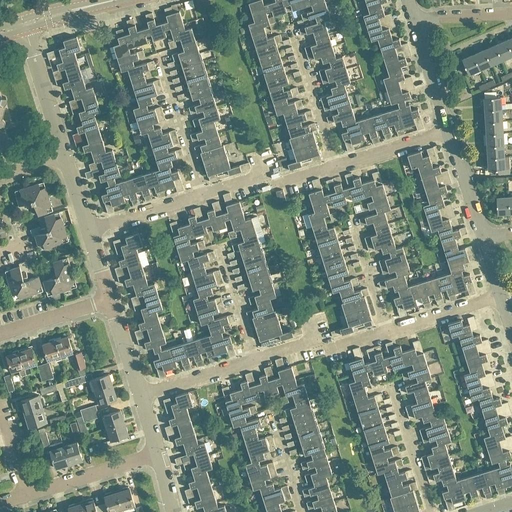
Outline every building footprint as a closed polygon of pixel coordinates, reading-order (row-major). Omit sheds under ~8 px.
[(272,10),(270,4),(264,6),(261,0),(254,0),(255,2),(249,4),(253,17),(259,14),(261,20),(268,18),(266,12),(271,11),(272,10)] [(291,5),(289,0),(274,0),(276,2),(270,4),(272,10),(271,11),(274,17),(287,13),(285,7),(290,5),(291,5)] [(305,0),(289,0),(291,5),(292,11),(305,7),(303,1),(305,0)] [(327,7),(324,0),(305,0),(303,1),(305,7),(311,5),(313,11),(327,7)] [(387,2),(386,0),(365,0),(368,8),(374,6),(376,12),(383,10),(381,4),(387,2)] [(393,21),(391,14),(385,16),(383,10),(376,12),(374,6),(368,8),(369,14),(363,16),(367,29),(393,21)] [(331,20),(327,7),(313,11),(307,13),(301,15),(303,22),(315,18),(317,24),(324,22),(331,20)] [(183,24),(179,12),(173,14),(171,8),(164,10),(168,22),(162,24),(164,31),(170,29),(172,35),(178,33),(176,27),(183,24)] [(166,37),(164,31),(162,24),(156,26),(154,20),(153,20),(151,14),(145,16),(149,28),(143,30),(145,37),(151,35),(152,40),(153,41),(166,37)] [(270,25),(270,24),(268,18),(261,20),(259,14),(253,17),(255,23),(248,25),(252,37),(266,33),(264,27),(269,25),(270,25)] [(147,42),(145,37),(143,30),(137,32),(135,26),(133,20),(126,22),(130,34),(124,36),(126,43),(132,41),(135,47),(147,43),(147,42)] [(391,35),(389,29),(395,27),(393,21),(367,29),(371,42),(378,40),(379,46),(386,44),(384,38),(391,35)] [(328,34),(324,22),(317,24),(305,27),(305,28),(298,30),(301,36),(313,32),(315,39),(328,34)] [(278,29),(276,23),(270,24),(270,25),(269,25),(271,31),(278,29)] [(195,41),(191,29),(185,31),(183,24),(176,27),(178,33),(172,35),(174,41),(174,42),(175,41),(180,40),(182,46),(195,41)] [(135,47),(132,41),(126,43),(124,36),(122,30),(115,32),(119,44),(113,46),(117,59),(130,55),(128,49),(135,47)] [(256,50),(276,44),(282,42),(280,35),(268,39),(266,33),(252,37),(256,50)] [(332,47),(328,34),(315,39),(317,45),(304,48),(306,55),(332,47)] [(409,50),(407,43),(401,45),(399,39),(393,41),(391,35),(384,38),(386,44),(379,46),(383,58),(409,50)] [(74,52),(81,51),(77,37),(63,41),(65,48),(46,53),(49,60),(61,57),(61,56),(67,54),(69,61),(76,58),(74,52)] [(176,48),(175,41),(174,42),(174,41),(168,43),(170,50),(176,48)] [(199,54),(195,41),(182,46),(184,52),(172,56),(174,62),(180,60),(199,54)] [(511,56),(511,52),(507,41),(496,45),(502,61),(511,56)] [(279,52),(276,44),(256,50),(259,58),(279,52)] [(502,61),(496,45),(485,50),(491,65),(502,61)] [(336,59),(332,47),(306,55),(309,62),(321,58),(323,64),(330,62),(336,59)] [(407,65),(405,59),(411,57),(409,50),(383,58),(387,71),(394,69),(396,75),(403,73),(401,67),(407,65)] [(491,65),(485,50),(474,55),(480,70),(491,65)] [(132,62),(145,58),(143,51),(137,53),(130,55),(117,59),(121,72),(127,70),(134,68),(134,67),(132,62)] [(281,60),(279,52),(259,58),(261,66),(281,60)] [(80,71),(76,58),(69,61),(67,54),(61,56),(61,57),(63,62),(57,64),(58,70),(52,72),(53,74),(54,79),(69,74),(80,71)] [(202,62),(199,54),(180,60),(182,68),(202,62)] [(480,70),(474,55),(462,60),(469,75),(480,70)] [(347,70),(342,57),(336,59),(330,62),(331,68),(319,72),(321,78),(347,70)] [(284,68),(281,60),(261,66),(264,74),(284,68)] [(143,72),(155,69),(153,62),(147,64),(147,63),(134,67),(134,68),(127,70),(131,83),(145,78),(143,72)] [(204,70),(202,62),(182,68),(185,76),(204,70)] [(286,76),(286,74),(284,68),(264,74),(266,82),(286,76)] [(413,83),(411,77),(405,79),(403,73),(396,75),(394,69),(387,71),(389,77),(383,79),(387,92),(413,83)] [(207,78),(206,74),(204,70),(185,76),(187,84),(207,78)] [(351,83),(348,74),(347,70),(321,78),(323,85),(336,81),(337,86),(337,87),(344,85),(351,83)] [(77,86),(84,84),(80,71),(69,74),(54,79),(56,85),(63,83),(65,90),(71,88),(73,94),(79,92),(77,86)] [(289,84),(286,76),(266,82),(269,90),(282,86),(283,86),(289,84)] [(135,95),(161,87),(159,80),(146,84),(145,78),(131,83),(135,95)] [(209,86),(207,78),(187,84),(190,92),(209,86)] [(411,98),(409,92),(415,90),(413,83),(387,92),(391,104),(397,102),(399,108),(399,109),(406,106),(404,100),(411,98)] [(97,100),(93,88),(86,90),(84,84),(77,86),(79,92),(73,94),(75,100),(68,102),(70,108),(97,100)] [(348,97),(344,85),(337,87),(337,86),(331,88),(333,95),(320,99),(322,105),(348,97)] [(212,94),(209,86),(190,92),(193,101),(199,98),(212,94)] [(293,96),(299,95),(297,88),(284,92),(283,86),(282,86),(269,90),(273,103),(286,98),(287,99),(293,97),(293,96)] [(153,104),(151,98),(163,94),(161,87),(135,95),(139,107),(139,108),(146,106),(153,104)] [(216,107),(212,94),(199,98),(201,104),(188,108),(190,115),(197,113),(197,114),(203,112),(203,111),(216,107)] [(360,94),(355,95),(359,107),(364,106),(360,94)] [(352,110),(348,97),(322,105),(324,112),(337,108),(339,113),(339,114),(352,110)] [(501,110),(501,97),(484,98),(485,111),(501,110)] [(283,113),(296,109),(303,107),(301,101),(288,104),(287,99),(286,98),(273,103),(277,116),(283,114),(283,113)] [(101,113),(97,100),(70,108),(72,115),(79,113),(81,119),(87,117),(89,124),(96,121),(94,115),(101,113)] [(424,129),(418,109),(411,111),(409,105),(406,106),(399,109),(399,108),(396,109),(403,129),(415,125),(417,131),(424,129)] [(137,122),(163,114),(161,107),(148,111),(146,106),(139,108),(139,107),(133,109),(137,122)] [(220,120),(216,107),(203,111),(203,112),(205,117),(192,121),(194,127),(201,126),(214,121),(214,122),(220,120)] [(307,120),(313,118),(311,111),(298,115),(296,109),(283,113),(283,114),(287,126),(300,122),(301,122),(307,120)] [(403,129),(396,109),(384,113),(388,126),(394,125),(398,137),(405,135),(403,129)] [(356,122),(352,110),(339,114),(339,113),(333,115),(333,116),(326,118),(328,125),(341,121),(343,127),(346,126),(356,122)] [(501,110),(485,111),(486,123),(502,122),(501,110)] [(388,126),(384,113),(371,117),(375,130),(376,130),(381,128),(385,141),(392,139),(390,133),(388,126)] [(154,130),(152,125),(165,121),(163,114),(137,122),(141,135),(147,133),(154,131),(154,130)] [(100,134),(96,121),(89,124),(87,117),(81,119),(83,125),(76,127),(78,133),(72,135),(74,142),(100,134)] [(375,130),(371,117),(359,121),(363,134),(369,132),(373,145),(379,143),(377,137),(378,137),(376,130),(375,130)] [(218,134),(214,122),(214,121),(201,126),(202,132),(190,136),(192,142),(198,140),(199,141),(205,139),(204,138),(218,134)] [(354,151),(354,149),(353,149),(352,145),(365,141),(363,134),(359,121),(356,122),(346,126),(348,131),(342,134),(348,153),(354,151)] [(291,138),(312,132),(317,130),(315,124),(302,128),(301,122),(300,122),(287,126),(291,138)] [(487,135),(503,134),(502,122),(486,123),(487,135)] [(131,134),(139,131),(136,123),(128,126),(131,134)] [(151,146),(177,137),(175,131),(162,135),(160,128),(154,130),(154,131),(147,133),(151,146)] [(322,161),(312,132),(291,138),(289,139),(297,162),(288,164),(288,165),(280,167),(279,168),(281,173),(299,167),(299,168),(322,161)] [(104,147),(100,134),(74,142),(76,148),(82,146),(84,153),(91,151),(92,157),(99,155),(97,149),(104,147)] [(222,146),(218,134),(204,138),(205,139),(206,144),(194,148),(196,154),(200,153),(222,147),(222,146)] [(503,134),(487,135),(487,147),(504,146),(503,134)] [(168,153),(167,148),(179,144),(177,137),(151,146),(155,158),(168,154),(168,153)] [(231,169),(224,146),(222,146),(222,147),(200,153),(210,183),(233,175),(233,174),(251,169),(249,163),(240,166),(231,169)] [(504,146),(487,147),(488,159),(504,158),(504,146)] [(116,163),(112,151),(106,153),(104,147),(97,149),(99,155),(92,157),(94,163),(88,165),(90,172),(116,163)] [(426,171),(424,165),(431,163),(437,161),(433,148),(426,150),(428,156),(422,158),(420,152),(407,156),(411,169),(418,167),(419,173),(426,171)] [(170,160),(183,156),(181,150),(175,152),(175,151),(168,153),(168,154),(155,158),(159,170),(159,171),(169,167),(169,168),(173,167),(170,160)] [(505,170),(504,158),(488,159),(489,171),(505,170)] [(286,159),(278,161),(280,167),(288,165),(288,164),(286,159)] [(120,176),(116,163),(90,172),(84,173),(86,180),(98,176),(101,183),(107,180),(109,186),(109,187),(116,184),(114,178),(120,176)] [(449,178),(447,171),(441,173),(439,167),(433,169),(431,163),(424,165),(426,171),(419,173),(423,186),(449,178)] [(184,191),(178,171),(171,173),(169,168),(169,167),(159,171),(159,170),(156,171),(162,191),(175,187),(176,191),(177,193),(184,191)] [(162,191),(156,171),(144,175),(148,188),(154,186),(158,199),(164,197),(163,192),(162,191)] [(382,183),(379,172),(372,175),(374,181),(367,183),(369,189),(363,191),(365,198),(371,196),(373,201),(386,197),(382,183)] [(363,191),(369,189),(367,183),(362,185),(360,178),(353,180),(351,174),(344,176),(348,188),(351,195),(353,202),(365,198),(363,191)] [(148,188),(144,175),(131,179),(135,192),(136,192),(141,190),(145,203),(152,201),(150,195),(150,194),(148,188)] [(447,192),(445,186),(451,184),(449,178),(423,186),(427,198),(434,196),(436,202),(443,200),(441,194),(447,192)] [(135,192),(131,179),(118,183),(123,196),(129,194),(133,207),(139,205),(137,198),(138,198),(136,192),(135,192)] [(329,194),(324,196),(318,179),(311,181),(315,192),(308,194),(312,207),(319,205),(321,211),(328,209),(326,203),(331,202),(329,194)] [(344,197),(351,195),(348,188),(343,190),(341,184),(334,186),(332,180),(325,182),(329,194),(331,202),(333,208),(346,203),(344,197)] [(53,211),(44,182),(15,191),(19,206),(16,206),(18,213),(28,210),(28,208),(35,206),(38,216),(53,211)] [(114,213),(112,206),(125,202),(123,196),(118,183),(116,184),(109,187),(109,186),(106,187),(108,193),(101,195),(107,215),(114,213)] [(286,201),(283,190),(276,192),(279,203),(286,201)] [(243,215),(239,202),(233,204),(230,196),(230,193),(223,196),(228,213),(223,214),(222,215),(224,221),(230,219),(232,226),(239,224),(237,217),(243,215)] [(453,211),(451,205),(445,207),(443,200),(436,202),(434,196),(427,198),(429,204),(423,206),(427,219),(453,211)] [(391,210),(386,197),(373,201),(366,204),(361,205),(363,212),(375,208),(377,214),(384,212),(391,210)] [(496,198),(497,215),(510,214),(509,197),(496,198)] [(224,221),(222,215),(223,214),(219,202),(212,204),(214,210),(207,212),(209,219),(204,220),(203,221),(206,227),(211,225),(213,232),(226,228),(224,221)] [(314,213),(309,215),(308,214),(303,216),(306,228),(312,227),(313,228),(325,224),(324,218),(329,216),(330,216),(329,215),(328,209),(321,211),(319,205),(312,207),(314,213)] [(206,227),(203,221),(204,220),(200,208),(193,210),(195,216),(189,218),(191,225),(185,227),(187,233),(193,231),(195,238),(208,234),(206,227)] [(451,226),(449,220),(455,218),(453,211),(427,219),(431,232),(438,230),(440,236),(446,234),(444,228),(451,226)] [(69,241),(59,212),(45,217),(48,227),(40,229),(40,227),(30,230),(32,234),(32,237),(35,236),(40,250),(69,241)] [(388,225),(384,212),(377,214),(364,218),(365,218),(358,220),(360,227),(373,223),(374,229),(388,225)] [(338,220),(336,213),(329,215),(330,216),(329,216),(331,222),(338,220)] [(256,232),(252,219),(245,221),(243,215),(237,217),(239,224),(232,226),(234,231),(234,232),(235,232),(240,230),(242,236),(256,232)] [(195,238),(193,231),(187,233),(185,227),(178,228),(176,222),(170,224),(174,236),(173,237),(177,250),(190,246),(190,245),(188,240),(195,238)] [(317,240),(336,234),(342,232),(340,226),(327,230),(325,224),(313,228),(317,240)] [(392,237),(388,225),(374,229),(376,235),(364,239),(366,245),(392,237)] [(457,245),(455,238),(461,236),(467,234),(465,228),(453,232),(451,226),(444,228),(446,234),(440,236),(444,249),(457,245)] [(237,238),(235,232),(234,232),(234,231),(228,233),(230,240),(237,238)] [(259,245),(256,232),(242,236),(244,242),(232,246),(234,253),(240,251),(259,245)] [(143,247),(139,234),(125,238),(127,244),(121,246),(119,240),(113,242),(117,255),(123,253),(130,251),(132,257),(138,255),(138,253),(140,253),(139,248),(143,247)] [(338,242),(336,234),(317,240),(319,248),(338,242)] [(396,250),(392,237),(366,245),(368,252),(380,248),(382,254),(389,252),(396,250)] [(195,258),(193,252),(206,248),(204,241),(199,243),(199,242),(190,245),(190,246),(177,250),(181,263),(188,260),(195,258)] [(341,250),(338,242),(319,248),(321,255),(322,256),(341,250)] [(262,253),(259,245),(240,251),(242,259),(262,253)] [(447,261),(473,253),(471,247),(459,250),(457,245),(444,249),(447,261)] [(406,260),(402,248),(396,250),(389,252),(391,258),(378,262),(380,269),(406,260)] [(343,258),(341,250),(322,256),(324,264),(343,258)] [(142,267),(138,255),(132,257),(130,251),(123,253),(125,259),(119,261),(121,267),(114,269),(116,275),(142,267)] [(205,268),(203,262),(216,259),(214,252),(208,254),(208,253),(195,258),(188,260),(192,273),(205,268)] [(264,261),(262,253),(242,259),(245,267),(264,261)] [(465,270),(463,263),(475,260),(473,253),(447,261),(451,274),(462,271),(465,270)] [(77,287),(68,258),(53,262),(52,259),(46,261),(49,271),(51,271),(53,278),(43,281),(48,296),(77,287)] [(346,266),(343,258),(324,264),(327,272),(346,266)] [(410,273),(406,260),(380,269),(382,275),(395,271),(397,277),(404,275),(410,273)] [(267,269),(264,261),(245,267),(247,275),(267,269)] [(43,291),(38,276),(28,279),(26,272),(28,271),(25,262),(19,264),(19,267),(5,271),(14,300),(43,291)] [(348,275),(346,266),(327,272),(329,280),(342,276),(342,277),(348,275)] [(146,280),(142,267),(116,275),(118,282),(125,280),(127,286),(133,284),(135,290),(142,288),(140,282),(146,280)] [(196,285),(222,277),(219,271),(207,275),(205,268),(192,273),(196,285)] [(269,276),(267,269),(247,275),(250,283),(269,276)] [(476,294),(470,274),(463,276),(462,271),(451,274),(448,275),(455,294),(467,290),(469,296),(476,294)] [(408,287),(404,275),(397,277),(384,281),(378,283),(380,290),(393,286),(395,292),(398,291),(408,288),(408,287)] [(455,294),(448,275),(436,278),(440,292),(446,290),(450,302),(457,300),(455,294)] [(272,285),(269,276),(250,283),(252,291),(259,289),(272,285)] [(352,287),(358,285),(356,278),(344,282),(342,277),(342,276),(329,280),(333,293),(340,291),(339,291),(352,287)] [(213,294),(211,288),(224,284),(222,277),(196,285),(200,298),(207,296),(213,294)] [(440,292),(436,278),(423,282),(427,296),(433,294),(437,306),(444,304),(442,298),(440,292)] [(158,297),(154,284),(148,286),(146,280),(140,282),(142,288),(135,290),(137,296),(130,298),(133,305),(158,297)] [(427,296),(423,282),(411,286),(415,300),(421,298),(425,310),(431,308),(427,296)] [(276,298),(272,285),(259,289),(261,295),(248,299),(251,305),(257,303),(270,299),(270,300),(276,298)] [(406,316),(404,310),(417,306),(415,300),(411,286),(408,287),(408,288),(398,291),(400,297),(394,299),(400,318),(406,316)] [(343,303),(364,297),(366,296),(369,296),(367,289),(354,293),(352,287),(339,291),(340,291),(343,303)] [(197,313),(223,305),(221,298),(209,302),(207,296),(200,298),(193,300),(197,313)] [(163,310),(158,297),(133,305),(135,311),(141,309),(143,315),(149,313),(151,320),(158,318),(156,312),(163,310)] [(372,320),(364,297),(343,303),(342,304),(349,327),(340,329),(340,330),(331,333),(333,338),(351,332),(351,334),(374,327),(372,320)] [(273,311),(270,300),(270,299),(257,303),(258,309),(246,313),(248,319),(253,318),(273,311)] [(215,321),(213,315),(225,311),(223,305),(197,313),(201,326),(208,324),(215,321)] [(275,311),(273,311),(253,318),(262,348),(285,341),(284,340),(303,334),(301,328),(292,331),(291,331),(282,334),(275,311)] [(162,330),(158,318),(151,320),(149,313),(143,315),(145,322),(139,323),(140,330),(134,332),(136,338),(162,330)] [(225,332),(223,326),(236,322),(233,315),(215,321),(208,324),(211,336),(222,333),(225,332)] [(467,339),(465,333),(471,331),(472,331),(478,329),(474,316),(467,318),(469,325),(463,327),(461,320),(448,324),(452,338),(459,336),(461,341),(467,339)] [(166,343),(162,330),(136,338),(138,345),(145,343),(147,349),(153,347),(155,353),(158,352),(162,351),(160,345),(166,343)] [(490,346),(488,339),(482,341),(480,335),(474,337),(472,331),(471,331),(465,333),(467,339),(461,341),(464,354),(490,346)] [(236,356),(230,337),(224,338),(222,333),(211,336),(208,337),(214,356),(215,356),(227,352),(229,358),(236,356)] [(68,337),(61,339),(61,337),(55,339),(61,360),(67,358),(66,355),(73,353),(68,337)] [(214,356),(208,337),(196,340),(200,354),(201,353),(206,352),(210,364),(217,362),(215,356),(214,356)] [(61,360),(55,339),(49,341),(50,343),(43,345),(48,361),(55,359),(56,362),(61,360)] [(200,354),(196,340),(183,344),(187,357),(188,357),(194,355),(198,368),(204,366),(202,360),(203,360),(201,353),(200,354)] [(427,366),(424,353),(423,353),(419,341),(418,341),(413,342),(415,349),(408,351),(410,357),(404,359),(406,366),(412,364),(414,370),(427,366)] [(404,359),(410,357),(408,351),(402,353),(400,346),(394,348),(392,342),(385,344),(389,357),(392,364),(391,364),(393,370),(406,366),(404,359)] [(187,357),(183,344),(171,348),(175,361),(181,359),(185,372),(191,370),(190,364),(188,357),(187,357)] [(488,361),(486,355),(492,353),(490,346),(464,354),(468,367),(475,365),(477,371),(484,369),(482,363),(488,361)] [(37,365),(31,348),(25,351),(24,348),(18,350),(26,375),(32,373),(30,367),(37,365)] [(167,378),(165,371),(177,367),(175,361),(171,348),(162,351),(158,352),(160,358),(154,360),(160,380),(167,378)] [(373,369),(371,363),(370,363),(364,365),(359,348),(352,350),(356,360),(349,362),(353,376),(360,374),(362,380),(368,378),(366,371),(372,369),(373,369)] [(385,365),(391,364),(392,364),(389,357),(383,359),(381,352),(375,354),(373,348),(366,350),(370,363),(371,363),(373,369),(372,369),(374,376),(387,372),(385,365)] [(26,375),(18,350),(13,352),(13,354),(6,356),(12,373),(18,370),(20,377),(26,375)] [(78,370),(84,369),(86,368),(81,353),(73,355),(78,370)] [(295,380),(291,367),(285,369),(281,358),(274,360),(280,377),(274,379),(276,386),(282,385),(284,390),(290,388),(289,382),(295,380)] [(54,378),(49,363),(43,365),(48,380),(54,378)] [(48,380),(43,365),(37,367),(42,382),(48,380)] [(494,380),(492,373),(485,375),(484,369),(477,371),(475,365),(468,367),(470,373),(464,375),(468,388),(494,380)] [(432,379),(427,366),(414,370),(408,371),(408,372),(402,374),(404,380),(416,376),(418,382),(425,380),(425,381),(432,379)] [(276,386),(274,379),(271,369),(270,367),(263,369),(265,375),(259,377),(261,383),(255,385),(257,392),(263,390),(265,397),(278,392),(276,386)] [(257,392),(255,385),(251,373),(246,374),(244,375),(246,381),(240,383),(242,389),(236,391),(238,398),(244,396),(246,403),(259,399),(257,392)] [(91,380),(95,392),(113,387),(109,374),(91,380)] [(370,384),(368,378),(362,380),(360,374),(353,376),(355,382),(349,383),(353,396),(366,392),(364,386),(370,384),(371,384),(370,384)] [(14,391),(10,375),(4,377),(9,392),(14,391)] [(83,376),(80,377),(71,380),(72,386),(88,382),(86,376),(83,376)] [(308,397),(303,384),(297,386),(295,380),(289,382),(290,388),(284,390),(286,396),(286,397),(287,397),(292,395),(294,401),(308,397)] [(429,393),(425,381),(425,380),(418,382),(405,386),(399,388),(401,395),(414,391),(416,397),(429,393)] [(492,394),(490,388),(496,386),(494,380),(468,388),(472,401),(479,399),(480,405),(487,403),(485,397),(492,394)] [(379,388),(377,382),(370,384),(371,384),(370,384),(372,390),(379,388)] [(57,391),(55,385),(40,390),(42,396),(57,391)] [(117,399),(113,387),(95,392),(99,405),(117,399)] [(246,403),(244,396),(238,398),(236,391),(230,393),(228,387),(222,389),(225,401),(226,401),(225,401),(229,414),(242,410),(241,404),(246,403)] [(193,406),(189,392),(175,397),(177,403),(171,405),(169,398),(163,400),(166,411),(167,413),(173,411),(180,409),(182,416),(189,414),(187,408),(193,406)] [(383,401),(381,394),(368,398),(366,392),(353,396),(357,409),(377,403),(383,401)] [(433,406),(429,393),(416,397),(418,403),(405,407),(407,414),(433,406)] [(510,409),(508,403),(502,405),(500,398),(493,400),(492,394),(485,397),(487,403),(480,405),(484,417),(510,409)] [(25,415),(43,409),(39,395),(21,401),(23,409),(25,415)] [(289,403),(287,397),(286,397),(286,396),(280,398),(282,405),(289,403)] [(312,410),(308,397),(294,401),(296,407),(284,411),(286,417),(285,417),(285,418),(292,416),(312,410)] [(379,411),(377,403),(357,409),(360,417),(379,411)] [(75,419),(97,412),(95,406),(73,413),(75,419)] [(437,418),(433,406),(407,414),(409,420),(422,416),(424,423),(430,421),(430,420),(437,418)] [(245,417),(257,413),(255,407),(248,409),(248,408),(242,410),(229,414),(234,427),(240,425),(243,424),(247,423),(246,423),(245,417)] [(47,423),(43,409),(25,415),(29,429),(47,423)] [(192,426),(189,414),(182,416),(180,409),(173,411),(175,418),(169,420),(170,424),(171,426),(164,428),(167,434),(192,426)] [(508,424),(506,418),(511,415),(510,409),(484,417),(488,430),(495,428),(497,434),(503,432),(502,426),(508,424)] [(314,417),(312,410),(292,416),(294,424),(314,417)] [(103,416),(107,429),(124,423),(120,411),(103,416)] [(382,419),(379,411),(360,417),(362,425),(382,419)] [(81,424),(99,418),(97,412),(75,419),(76,422),(80,421),(81,424)] [(51,426),(56,424),(67,421),(65,415),(50,420),(51,424),(51,426)] [(447,429),(446,424),(443,416),(437,418),(430,420),(430,421),(432,426),(419,430),(422,437),(447,429)] [(255,428),(266,424),(267,424),(265,417),(259,419),(246,423),(247,423),(243,424),(240,425),(244,438),(257,434),(255,428)] [(317,426),(316,424),(314,417),(294,424),(297,432),(317,426)] [(384,427),(383,424),(382,419),(362,425),(365,433),(384,427)] [(76,424),(76,423),(70,424),(75,440),(81,438),(76,424)] [(111,441),(128,436),(124,423),(107,429),(111,441)] [(196,439),(192,426),(167,434),(169,441),(175,439),(177,445),(183,443),(185,449),(192,447),(190,441),(196,439)] [(319,434),(317,426),(297,432),(299,440),(319,434)] [(387,435),(384,427),(365,433),(367,441),(387,435)] [(511,442),(511,437),(511,436),(505,438),(503,432),(497,434),(495,428),(488,430),(490,436),(484,438),(488,451),(511,442)] [(451,442),(447,429),(422,437),(424,443),(436,440),(438,445),(438,446),(445,443),(445,444),(451,442)] [(50,445),(46,432),(40,434),(45,450),(50,448),(51,448),(50,445)] [(216,432),(210,434),(212,440),(218,438),(216,432)] [(248,450),(273,442),(271,436),(259,440),(257,434),(244,438),(248,450)] [(322,442),(319,434),(299,440),(302,448),(322,442)] [(389,443),(387,435),(367,441),(370,449),(383,445),(389,443)] [(209,456),(205,443),(198,445),(196,439),(190,441),(192,447),(185,449),(187,455),(174,459),(176,466),(183,464),(209,456)] [(69,463),(64,447),(62,441),(50,445),(51,448),(50,448),(56,469),(63,467),(63,465),(69,463)] [(92,447),(94,453),(109,448),(107,442),(92,447)] [(265,459),(263,453),(275,449),(273,442),(248,450),(251,462),(252,463),(259,461),(265,459)] [(324,449),(322,442),(302,448),(304,456),(311,454),(324,449)] [(511,457),(509,451),(511,450),(511,442),(488,451),(492,463),(498,461),(500,467),(507,465),(505,459),(511,457)] [(83,461),(77,443),(64,447),(69,463),(75,462),(75,463),(83,461)] [(449,456),(445,444),(445,443),(438,446),(438,445),(431,447),(433,454),(421,457),(423,464),(449,456)] [(393,455),(399,453),(397,447),(385,451),(383,445),(370,449),(374,461),(387,457),(393,455)] [(328,462),(324,449),(311,454),(313,459),(300,463),(302,470),(315,466),(328,462)] [(210,462),(209,456),(183,464),(185,470),(191,468),(193,474),(199,472),(201,478),(208,476),(206,470),(212,468),(210,462)] [(453,468),(449,456),(423,464),(425,470),(438,467),(439,472),(453,468)] [(384,472),(397,467),(403,466),(401,459),(389,463),(387,457),(374,461),(378,474),(384,472)] [(249,477),(275,469),(273,463),(261,467),(259,461),(252,463),(251,462),(245,464),(249,477)] [(332,475),(328,462),(315,466),(317,472),(304,476),(306,483),(312,481),(325,477),(332,475)] [(511,469),(510,464),(507,465),(500,467),(497,468),(503,488),(511,484),(511,469)] [(388,485),(401,481),(414,477),(411,470),(399,473),(397,467),(384,472),(388,485)] [(457,481),(453,468),(439,472),(427,476),(429,483),(442,479),(444,485),(447,484),(457,481)] [(503,488),(497,468),(485,472),(489,485),(495,483),(499,496),(505,494),(503,488)] [(266,485),(265,480),(277,476),(275,469),(249,477),(253,490),(259,488),(266,486),(266,485)] [(212,489),(208,476),(201,478),(199,472),(193,474),(195,481),(188,483),(190,489),(184,490),(186,497),(212,489)] [(489,485),(485,472),(472,476),(476,489),(482,487),(486,500),(493,498),(489,485)] [(476,489),(472,476),(459,480),(463,493),(464,493),(470,491),(474,504),(480,502),(476,489)] [(329,489),(325,477),(312,481),(314,487),(302,490),(304,497),(310,495),(316,493),(329,489)] [(455,509),(453,503),(466,499),(464,493),(463,493),(459,480),(457,481),(447,484),(449,490),(442,492),(448,511),(455,509)] [(413,490),(418,489),(415,482),(403,486),(401,481),(388,485),(392,497),(413,490)] [(263,501),(289,493),(287,486),(275,490),(273,484),(266,485),(266,486),(259,488),(263,501)] [(135,505),(130,489),(129,489),(128,487),(122,489),(123,491),(117,493),(122,509),(135,505)] [(216,501),(212,489),(186,497),(188,504),(194,502),(197,508),(203,506),(204,511),(211,510),(209,504),(216,501)] [(333,502),(329,489),(316,493),(318,499),(306,503),(308,510),(314,508),(320,506),(333,502)] [(414,493),(413,490),(392,497),(390,497),(394,511),(419,511),(419,510),(414,493)] [(109,511),(114,511),(122,509),(117,493),(111,495),(110,493),(105,494),(105,496),(104,497),(109,511)] [(271,511),(281,509),(279,503),(291,499),(289,493),(263,501),(266,511),(271,511)] [(97,511),(93,500),(92,498),(86,500),(87,502),(81,504),(83,511),(97,511)] [(226,511),(224,506),(218,507),(216,501),(209,504),(211,510),(204,511),(226,511)] [(336,511),(333,502),(320,506),(322,511),(321,511),(336,511)]
